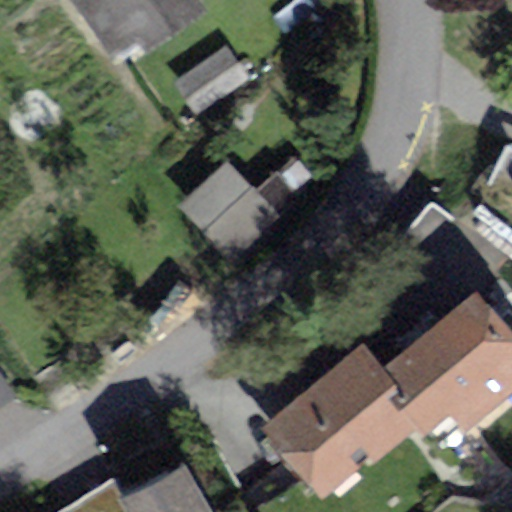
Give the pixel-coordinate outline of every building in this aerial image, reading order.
[(79,0),(111,50),(147,27),(156,41),(202,13),(193,0),(79,0)] [(198,99),(247,65),(232,44),(183,78),(198,99)] [(511,149),(505,146),(475,201),(511,225),(511,149)] [(268,219),(225,167),(181,203),(224,256),(268,219)] [(511,389),(511,329),(483,294),(393,368),(372,343),(275,422),(333,493),(419,422),(429,433),(455,412),(467,427),(511,389)] [(215,511),(190,463),(134,491),(144,511),(215,511)]
